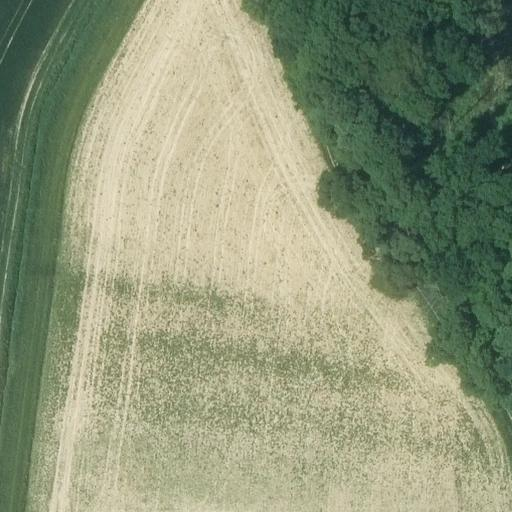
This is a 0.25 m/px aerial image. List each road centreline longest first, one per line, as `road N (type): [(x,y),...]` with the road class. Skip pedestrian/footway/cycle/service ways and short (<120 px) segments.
road 1 (track): [(511,409),(366,230),(265,0)]
road 2 (track): [(0,369),(43,127),(109,0)]
